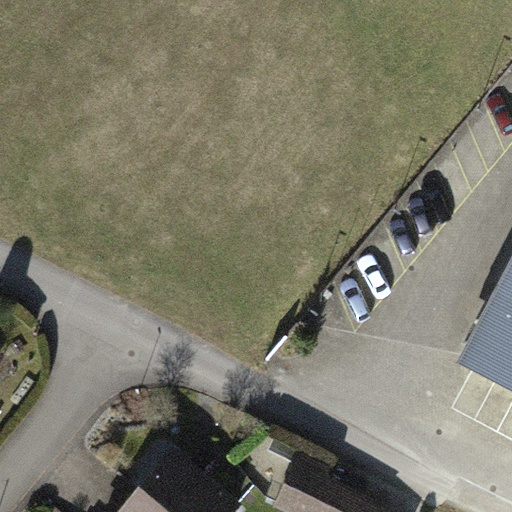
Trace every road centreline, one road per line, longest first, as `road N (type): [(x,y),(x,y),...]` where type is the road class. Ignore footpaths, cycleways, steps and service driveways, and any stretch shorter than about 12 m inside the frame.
road 1 (residential): [(130,329),(452,492)]
road 2 (residential): [(0,489),(130,329)]
road 3 (residential): [(0,262),(130,329)]
